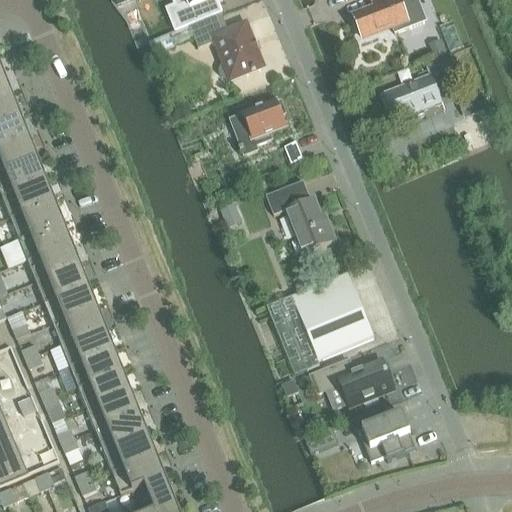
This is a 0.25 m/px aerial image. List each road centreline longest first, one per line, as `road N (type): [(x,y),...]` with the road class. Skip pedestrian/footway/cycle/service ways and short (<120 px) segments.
road 1 (residential): [(26,0),(230,511)]
road 2 (residential): [(460,446),(280,0)]
road 3 (residential): [(511,485),(475,485),(364,511)]
